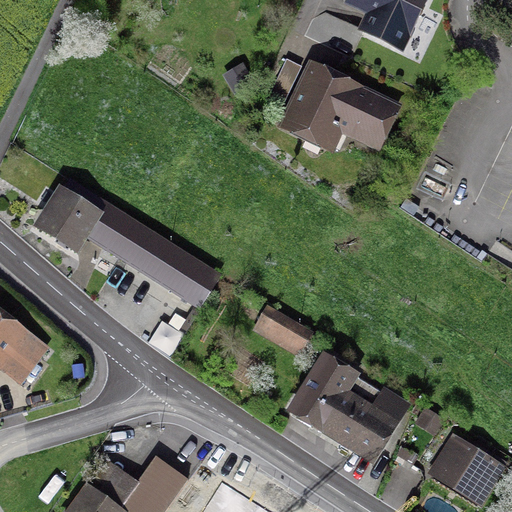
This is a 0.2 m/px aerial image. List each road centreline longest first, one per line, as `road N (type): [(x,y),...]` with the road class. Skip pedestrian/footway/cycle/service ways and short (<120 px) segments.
road 1 (secondary): [(165,381),(376,511)]
road 2 (secondary): [(0,240),(165,381)]
road 3 (residential): [(165,381),(130,405),(0,447)]
road 4 (residential): [(0,133),(65,0)]
